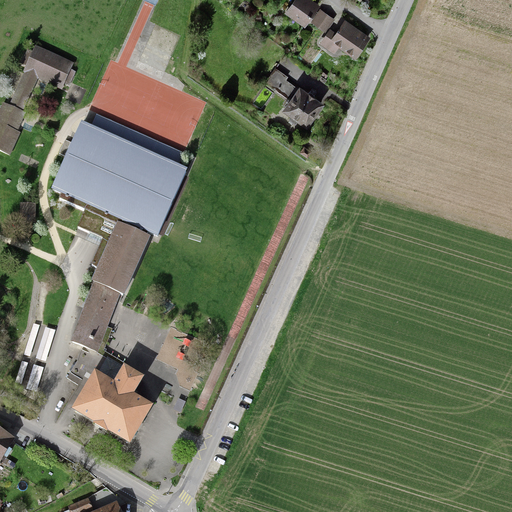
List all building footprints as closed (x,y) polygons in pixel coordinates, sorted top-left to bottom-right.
[(319,5),(311,0),(291,0),(283,13),(303,28),(319,5)] [(327,14),(321,10),(314,22),(319,25),(327,14)] [(333,18),(327,14),(319,25),(324,29),(333,18)] [(371,39),(345,19),(329,39),(355,60),(371,39)] [(22,73),(41,82),(62,91),(74,66),(33,48),(22,73)] [(309,131),(327,105),(274,69),(265,81),(292,100),(283,113),(309,131)] [(27,115),(7,106),(1,104),(0,105),(0,155),(8,159),(27,115)] [(98,270),(93,283),(95,284),(72,342),(97,352),(118,293),(123,296),(151,234),(157,236),(186,173),(177,169),(183,155),(97,116),(90,130),(81,126),(50,196),(86,212),(77,229),(95,238),(102,242),(90,265),(98,270)] [(34,206),(24,205),(22,221),(32,221),(34,206)] [(0,357),(10,360),(12,351),(0,348),(0,357)] [(96,375),(74,411),(96,424),(95,425),(107,432),(108,431),(129,444),(151,408),(131,396),(141,380),(125,370),(115,386),(96,375)] [(0,465),(15,441),(0,431),(0,465)] [(72,511),(86,511),(91,510),(89,506),(90,505),(88,500),(77,504),(71,508),(72,511)]
